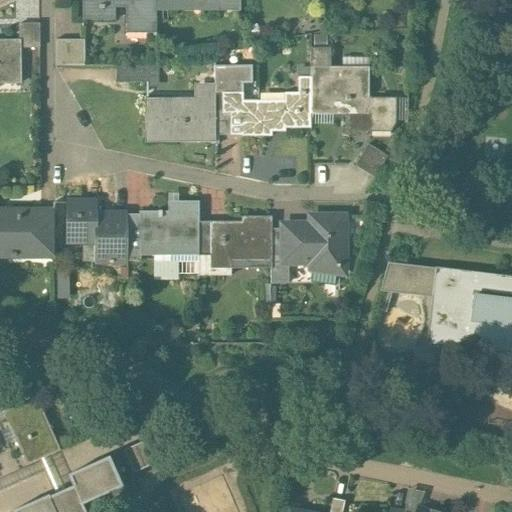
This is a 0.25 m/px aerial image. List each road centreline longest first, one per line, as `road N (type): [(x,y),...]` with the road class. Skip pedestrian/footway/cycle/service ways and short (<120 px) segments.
road 1 (residential): [(43,0),(51,147),(285,197),(356,196)]
road 2 (residential): [(229,402),(253,439),(326,463),(511,496)]
